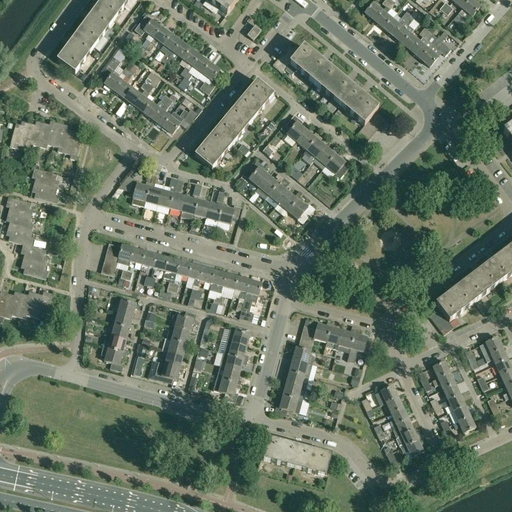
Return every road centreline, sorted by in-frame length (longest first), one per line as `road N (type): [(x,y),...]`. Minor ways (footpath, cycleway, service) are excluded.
road 1 (residential): [(376,326),(506,225),(505,203),(450,133)]
road 2 (residential): [(254,421),(345,445),(390,486),(446,464)]
road 3 (residential): [(293,272),(85,219)]
road 4 (residential): [(132,153),(32,66),(80,0)]
road 5 (unclassified): [(293,272),(439,124)]
road 6 (unclassified): [(254,421),(75,376)]
road 7 (primary): [(161,511),(0,474)]
road 8 (residential): [(132,153),(166,161),(247,65)]
road 9 (unclassified): [(421,102),(297,1)]
road 10 (residential): [(75,376),(85,219)]
road 11 (residential): [(421,102),(508,0)]
road 12 (residential): [(398,368),(511,315)]
road 13 (unclassified): [(254,421),(285,304)]
